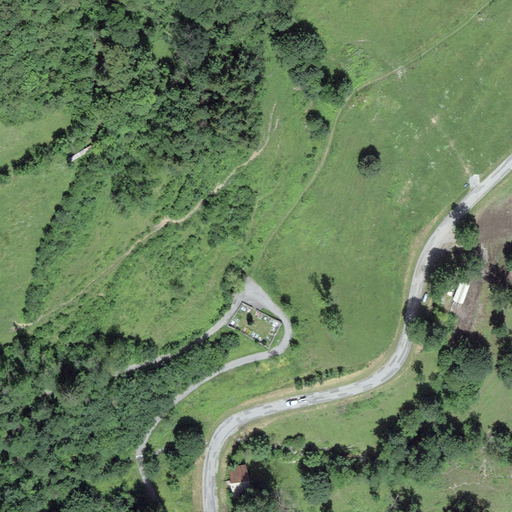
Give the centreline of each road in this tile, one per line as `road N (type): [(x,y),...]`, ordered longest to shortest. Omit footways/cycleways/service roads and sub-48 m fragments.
road 1 (unclassified): [(162,511),(142,472),(146,433),(206,375),(282,343),(284,316),(260,294),(240,296),(223,321),(179,350),(0,406)]
road 2 (tertiary): [(511,161),(432,245),(402,349),(386,371),(346,390),(253,412),(225,429),(208,469),(212,511)]
road 3 (track): [(246,294),(322,161),(344,101),(493,0)]
road 4 (track): [(107,0),(78,146),(0,185)]
